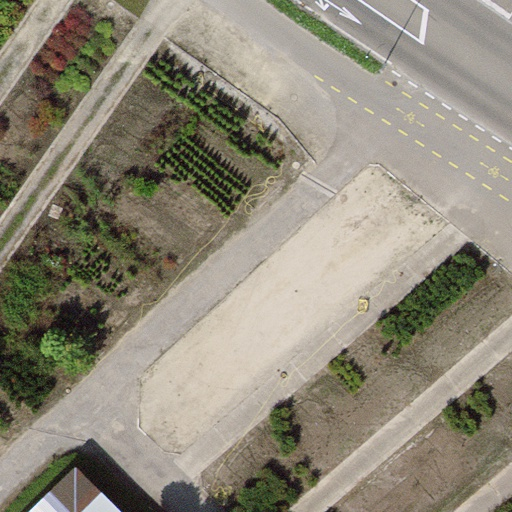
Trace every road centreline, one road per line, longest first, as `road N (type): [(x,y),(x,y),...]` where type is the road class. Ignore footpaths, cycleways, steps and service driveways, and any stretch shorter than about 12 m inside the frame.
road 1 (track): [(473,53),(329,165),(144,365),(0,496)]
road 2 (primary): [(511,79),(397,0)]
